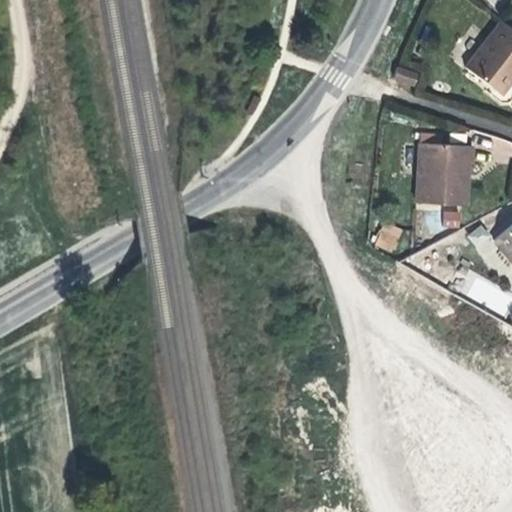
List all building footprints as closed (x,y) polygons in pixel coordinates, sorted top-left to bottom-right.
[(511,28),(499,19),(462,65),(491,90),(508,69),(511,72),(511,70),(511,28)] [(397,66),(392,82),(414,88),(419,72),(397,66)] [(508,69),(491,90),(495,93),(504,82),(511,72),(508,69)] [(415,143),(406,203),(448,208),(452,175),(459,176),(461,176),(465,150),(415,143)] [(452,175),(448,208),(455,209),(457,192),(459,176),(452,175)] [(443,227),(460,227),(460,211),(443,211),(443,227)] [(511,212),(484,237),(511,269),(511,212)] [(393,253),(403,231),(383,223),(374,245),(393,253)] [(506,313),(511,299),(511,290),(467,273),(458,293),(506,313)]
